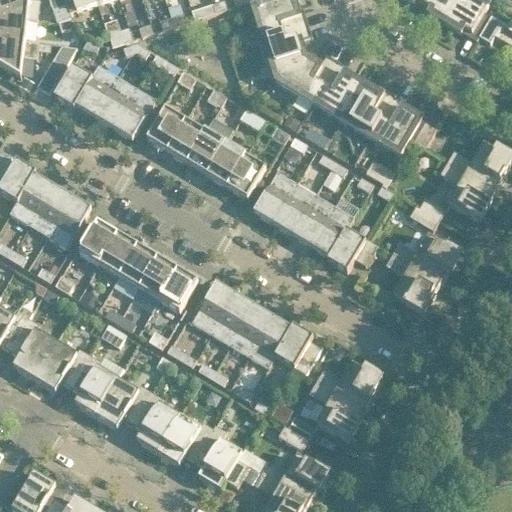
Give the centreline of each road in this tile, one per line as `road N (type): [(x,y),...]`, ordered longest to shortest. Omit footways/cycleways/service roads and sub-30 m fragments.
road 1 (residential): [(439,374),(0,111)]
road 2 (residential): [(511,119),(362,30),(353,0)]
road 3 (residential): [(171,511),(0,410)]
road 4 (residential): [(439,374),(357,511)]
road 5 (residential): [(511,254),(439,374)]
